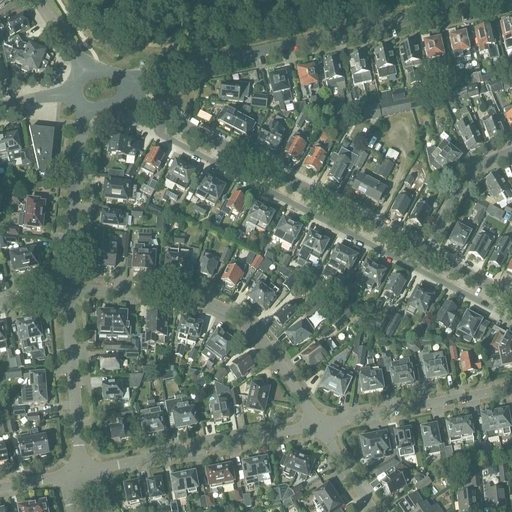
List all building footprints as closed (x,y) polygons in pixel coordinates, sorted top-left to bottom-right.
[(11,0),(0,0),(0,10),(4,8),(4,6),(12,1),(11,0)] [(28,27),(21,16),(7,24),(10,29),(6,31),(10,37),(14,35),(28,27)] [(198,31),(209,29),(207,22),(196,24),(198,31)] [(511,50),(511,42),(508,23),(503,24),(502,26),(500,26),(506,52),(511,50)] [(487,28),(482,29),(488,53),(488,54),(489,61),(499,59),(497,48),(495,48),(490,28),(488,29),(487,28)] [(488,53),(482,29),(477,30),(477,31),(475,32),(479,50),(480,55),(488,54),(488,53)] [(457,35),(463,59),(464,65),(472,63),(465,34),(463,35),(462,33),(457,35)] [(463,59),(457,35),(452,36),(452,37),(449,38),(455,61),(463,59)] [(18,38),(2,48),(48,66),(50,61),(46,55),(44,54),(36,50),(38,47),(32,44),(31,48),(29,47),(29,48),(22,45),(18,38)] [(431,40),(438,69),(446,67),(440,40),(437,40),(436,39),(431,40)] [(438,69),(431,40),(427,41),(426,43),(424,43),(429,66),(429,67),(430,70),(438,69)] [(407,45),(412,69),(421,67),(420,62),(418,54),(417,55),(414,44),(412,45),(411,44),(407,45)] [(412,69),(407,45),(403,46),(402,47),(400,48),(402,58),(401,58),(402,66),(403,71),(412,69)] [(21,66),(23,67),(21,71),(30,74),(32,71),(36,73),(37,72),(39,73),(45,72),(48,66),(2,48),(6,65),(15,63),(21,66)] [(397,78),(396,73),(395,68),(393,60),(392,60),(389,50),(387,51),(387,50),(382,51),(387,75),(388,79),(397,78)] [(387,75),(382,51),(378,52),(377,53),(375,53),(377,64),(376,64),(377,72),(380,81),(388,79),(387,75)] [(372,84),(371,78),(370,73),(368,65),(366,66),(364,56),(362,56),(362,55),(356,56),(362,80),(363,86),(372,84)] [(362,80),(356,56),(351,57),(351,59),(350,59),(352,69),(350,69),(352,77),(353,82),(354,88),(363,86),(362,80)] [(346,91),(344,84),(343,79),(344,79),(342,71),(340,72),(338,62),(336,62),(336,60),(330,62),(336,86),(337,91),(338,93),(346,91)] [(336,86),(330,62),(325,63),(325,64),(323,65),(326,75),(324,75),(326,83),(327,88),(329,93),(337,91),(336,86)] [(310,67),(305,69),(311,93),(319,91),(318,86),(317,86),(313,68),(311,68),(310,67)] [(311,93),(305,69),(299,70),(299,71),(297,72),(301,90),(303,99),(311,97),(311,93)] [(283,104),(291,103),(285,74),(282,75),(282,74),(276,75),(282,103),(283,104)] [(283,104),(282,103),(276,75),(271,76),(271,77),(269,78),(274,104),(278,103),(280,112),(284,113),(283,104)] [(505,93),(511,89),(511,84),(509,79),(500,84),(505,93)] [(437,92),(443,91),(440,81),(434,82),(437,92)] [(491,95),(502,91),(498,81),(488,85),(491,95)] [(240,84),(239,88),(222,85),(220,98),(228,99),(227,103),(242,104),(243,98),(248,99),(249,85),(240,84)] [(478,95),(476,85),(474,86),(465,88),(467,98),(478,95)] [(463,90),(453,94),(457,103),(467,99),(463,90)] [(403,91),(391,93),(393,103),(405,101),(403,91)] [(442,102),(452,98),(450,91),(440,95),(442,102)] [(383,101),(384,105),(392,103),(389,92),(381,94),(383,101)] [(439,93),(423,97),(425,108),(442,104),(439,93)] [(352,101),(351,95),(346,96),(349,112),(355,111),(354,106),(352,101)] [(251,107),(266,109),(267,98),(252,96),(251,107)] [(423,97),(409,100),(411,111),(425,108),(423,97)] [(378,98),(369,100),(371,108),(379,106),(380,106),(378,98)] [(411,111),(409,100),(405,101),(393,103),(392,103),(384,105),(380,106),(379,106),(382,118),(411,111)] [(294,113),(306,115),(304,103),(292,105),(294,113)] [(232,133),(242,114),(246,114),(247,108),(234,106),(234,112),(238,113),(236,117),(225,111),(222,117),(220,116),(217,122),(225,126),(223,128),(232,133)] [(378,107),(364,111),(367,121),(381,118),(378,107)] [(331,110),(333,116),(341,114),(340,108),(331,110)] [(486,111),(489,118),(498,141),(502,139),(502,138),(504,137),(498,120),(493,108),(486,111)] [(245,117),(242,114),(232,133),(239,136),(240,134),(249,138),(252,132),(251,132),(254,126),(243,120),(245,117)] [(463,123),(475,150),(480,148),(480,147),(482,146),(475,129),(474,129),(468,115),(461,118),(463,123)] [(295,127),(300,130),(306,119),(300,116),(295,127)] [(493,143),(498,141),(489,118),(481,121),(483,126),(490,143),(492,142),(493,143)] [(470,152),(475,150),(463,123),(456,126),(460,136),(460,135),(467,152),(470,151),(470,152)] [(267,147),(277,128),(269,125),(267,130),(265,129),(258,142),(259,143),(260,144),(263,146),(264,145),(267,147)] [(284,132),(277,128),(267,147),(270,148),(271,150),(273,151),(275,151),(276,151),(283,138),(281,137),(284,132)] [(54,132),(29,129),(39,175),(39,176),(40,177),(41,178),(42,178),(43,178),(44,177),(45,176),(46,175),(45,172),(50,171),(54,132)] [(125,158),(135,159),(136,152),(139,152),(140,144),(121,142),(122,135),(113,134),(112,141),(111,141),(110,147),(108,148),(108,153),(109,154),(109,156),(119,157),(119,162),(125,162),(125,158)] [(290,159),(302,138),(295,134),(292,139),(283,155),(285,156),(286,158),(288,159),(289,158),(290,159)] [(325,143),(328,137),(323,134),(320,140),(325,143)] [(10,163),(11,169),(15,168),(14,162),(20,160),(22,167),(31,165),(28,153),(20,155),(19,152),(20,151),(16,136),(15,136),(15,135),(9,136),(10,137),(4,139),(8,158),(10,163)] [(325,143),(331,145),(334,140),(328,137),(325,143)] [(308,141),(302,138),(290,159),(291,160),(292,161),(294,162),(295,162),(297,163),(306,146),(305,146),(308,141)] [(7,154),(4,139),(0,139),(0,160),(3,160),(8,158),(7,154)] [(311,170),(322,148),(316,145),(313,150),(304,166),(306,167),(306,169),(308,170),(310,169),(311,170)] [(437,152),(454,166),(460,158),(449,148),(447,150),(443,146),(437,152)] [(329,152),(322,148),(311,170),(312,170),(313,172),(315,173),(316,173),(318,174),(326,158),(326,157),(329,152)] [(142,171),(152,177),(155,171),(158,172),(161,167),(159,166),(164,157),(158,154),(159,153),(155,152),(153,151),(149,158),(148,157),(143,165),(145,166),(142,171)] [(389,151),(384,162),(393,167),(399,155),(389,151)] [(439,173),(442,169),(447,173),(454,166),(437,152),(432,158),(437,162),(435,164),(436,164),(432,168),(439,173)] [(354,167),(360,170),(366,157),(361,154),(354,167)] [(328,179),(339,185),(346,170),(345,170),(349,163),(339,158),(336,165),(335,164),(328,179)] [(393,167),(384,162),(376,177),(386,181),(393,167)] [(175,187),(185,168),(175,163),(168,176),(166,182),(175,187)] [(125,176),(131,179),(135,170),(130,167),(125,176)] [(185,168),(175,187),(184,192),(187,186),(188,187),(194,173),(185,168)] [(427,176),(423,185),(431,189),(436,180),(427,176)] [(497,176),(490,180),(504,202),(506,204),(511,200),(507,193),(507,191),(508,189),(506,186),(503,186),(497,176)] [(352,192),(365,198),(372,183),(360,177),(356,184),(352,182),(349,188),(353,190),(352,192)] [(404,184),(409,187),(413,180),(408,177),(404,184)] [(146,188),(154,192),(160,181),(155,178),(153,181),(151,180),(146,188)] [(205,203),(214,184),(205,179),(198,192),(195,198),(205,203)] [(497,206),(504,202),(490,180),(483,184),(489,193),(488,195),(490,198),(492,198),(494,201),(497,206)] [(372,183),(365,198),(377,205),(378,203),(382,206),(385,199),(381,197),(385,190),(372,183)] [(135,202),(135,196),(136,188),(129,187),(129,186),(106,184),(105,191),(104,193),(103,197),(104,198),(104,200),(127,202),(127,201),(135,202)] [(224,189),(214,184),(205,203),(214,207),(217,202),(224,189)] [(154,192),(146,188),(143,186),(140,192),(151,198),(154,192)] [(170,199),(173,194),(168,191),(165,197),(170,199)] [(401,217),(402,218),(412,199),(401,192),(398,198),(398,197),(394,203),(396,204),(391,212),(396,215),(396,216),(399,218),(401,217)] [(173,194),(170,199),(176,202),(179,197),(173,194)] [(221,213),(224,215),(229,217),(231,212),(238,216),(246,201),(244,200),(244,198),(241,196),(239,197),(234,195),(230,203),(227,201),(221,213)] [(24,215),(43,217),(45,216),(46,211),(44,210),(44,205),(39,204),(39,203),(28,201),(28,207),(25,207),(24,215)] [(473,211),(478,214),(478,213),(483,216),(489,205),(479,201),(473,211)] [(431,209),(425,205),(420,203),(418,206),(410,222),(415,224),(415,226),(419,228),(420,227),(421,228),(429,213),(429,212),(431,209)] [(199,215),(201,209),(196,206),(193,212),(199,215)] [(253,232),(255,229),(265,211),(261,209),(261,207),(258,206),(257,206),(255,206),(248,219),(249,220),(246,224),(247,224),(245,228),(253,232)] [(207,211),(201,209),(199,215),(204,217),(207,211)] [(265,211),(255,229),(264,234),(266,229),(267,229),(274,215),(273,215),(272,213),(269,211),(268,212),(265,211)] [(119,228),(124,228),(128,229),(129,216),(120,215),(103,213),(102,219),(101,219),(100,225),(101,225),(101,226),(118,228),(119,228)] [(478,213),(478,214),(473,224),(477,226),(483,216),(478,213)] [(18,228),(25,228),(26,228),(27,230),(30,230),(31,229),(42,230),(43,217),(24,215),(19,215),(18,228)] [(282,243),(292,225),(289,223),(288,221),(286,220),(284,221),(283,220),(276,233),(274,238),(282,243)] [(456,246),(462,249),(470,235),(469,234),(472,230),(460,224),(458,228),(457,228),(450,242),(451,243),(451,245),(455,247),(456,246)] [(295,226),(292,225),(282,243),(291,247),(294,243),(301,229),(300,229),(299,227),(296,226),(295,226)] [(231,241),(237,244),(242,235),(236,232),(231,241)] [(468,254),(482,261),(492,245),(491,245),(494,240),(480,233),(478,238),(477,237),(468,254)] [(309,257),(319,239),(316,237),(315,236),(313,234),(311,235),(310,234),(303,247),(303,248),(298,256),(300,258),(296,266),(303,269),(304,267),(307,261),(309,257)] [(19,238),(0,236),(0,244),(1,249),(7,248),(6,243),(18,244),(19,238)] [(511,246),(511,243),(500,237),(494,248),(497,250),(489,264),(494,266),(493,267),(498,270),(498,269),(500,269),(511,246)] [(322,240),(319,239),(309,257),(318,262),(320,257),(321,257),(328,244),(327,243),(326,241),(323,240),(322,240)] [(140,270),(143,271),(144,249),(144,243),(138,242),(138,241),(137,241),(137,248),(135,248),(134,254),(133,270),(134,270),(135,271),(139,271),(140,270)] [(104,246),(103,251),(102,261),(98,261),(98,267),(101,267),(101,268),(103,268),(104,270),(111,270),(111,269),(114,269),(116,253),(116,247),(104,246)] [(259,255),(271,262),(276,254),(263,247),(259,255)] [(326,266),(321,277),(332,282),(335,277),(337,273),(347,253),(343,252),(344,251),(340,248),(339,249),(338,249),(330,262),(331,263),(328,267),(326,266)] [(144,249),(143,271),(147,271),(147,272),(151,272),(152,271),(153,271),(154,255),(153,255),(154,249),(144,249)] [(27,250),(22,251),(26,270),(38,267),(36,258),(38,256),(37,253),(35,252),(35,251),(28,252),(27,250)] [(219,263),(225,266),(231,253),(225,250),(219,263)] [(26,270),(22,251),(14,253),(15,255),(11,256),(12,261),(11,261),(12,267),(13,267),(14,272),(18,272),(20,273),(24,273),(26,270)] [(176,273),(178,252),(168,251),(167,257),(166,257),(165,272),(166,272),(167,273),(170,274),(171,273),(176,273)] [(178,252),(176,273),(181,274),(182,275),(185,275),(186,274),(187,274),(188,259),(188,253),(178,252)] [(350,255),(347,253),(337,273),(343,276),(346,270),(349,272),(356,258),(355,257),(355,256),(351,254),(350,255)] [(209,279),(211,279),(213,271),(215,271),(217,264),(209,262),(210,257),(204,255),(203,260),(201,260),(199,267),(201,267),(198,276),(204,277),(205,279),(208,280),(209,279)] [(290,259),(284,256),(279,265),(285,269),(290,259)] [(258,258),(256,260),(250,268),(256,272),(263,262),(258,258)] [(272,266),(265,261),(257,271),(264,276),(272,266)] [(365,288),(375,268),(372,266),(373,265),(369,263),(368,264),(366,263),(355,285),(364,290),(365,288)] [(233,288),(234,289),(237,281),(239,282),(242,275),(236,272),(238,267),(232,264),(230,269),(229,269),(222,283),(227,285),(227,287),(231,289),(233,288)] [(375,268),(365,288),(371,291),(375,285),(377,287),(385,273),(383,272),(383,271),(379,269),(379,270),(375,268)] [(255,305),(266,292),(261,288),(267,280),(261,276),(253,287),(254,288),(246,298),(255,305)] [(290,294),(301,282),(294,276),(283,287),(290,294)] [(395,298),(396,299),(404,284),(403,283),(404,282),(399,279),(398,281),(392,278),(384,293),(386,293),(383,298),(393,303),(395,298)] [(296,289),(300,293),(307,286),(303,281),(296,289)] [(335,300),(340,303),(345,294),(349,286),(344,284),(340,292),(335,300)] [(278,292),(275,289),(270,286),(266,292),(255,305),(265,312),(273,302),(274,302),(276,299),(274,298),(278,292)] [(413,317),(425,293),(420,290),(419,291),(417,290),(413,297),(412,298),(410,300),(411,302),(408,307),(409,307),(406,314),(413,317)] [(425,293),(413,317),(420,321),(423,315),(426,310),(428,309),(429,307),(428,305),(432,298),(430,297),(430,295),(425,293)] [(350,297),(345,294),(340,303),(345,305),(350,297)] [(317,302),(320,306),(326,301),(322,297),(317,302)] [(374,307),(379,310),(382,304),(377,302),(374,307)] [(321,307),(317,303),(305,315),(309,319),(321,307)] [(453,316),(456,310),(445,304),(441,312),(439,312),(434,323),(445,329),(448,324),(450,326),(455,317),(453,316)] [(280,327),(281,328),(297,313),(292,308),(291,309),(288,305),(285,308),(284,308),(272,319),(276,323),(276,325),(278,328),(280,327)] [(361,314),(366,316),(371,308),(366,306),(361,314)] [(330,326),(337,332),(352,317),(346,310),(330,326)] [(106,339),(111,339),(112,315),(106,314),(106,312),(101,312),(101,314),(99,314),(98,336),(106,336),(106,339)] [(384,322),(389,324),(394,315),(389,313),(384,322)] [(125,315),(112,315),(111,334),(111,339),(117,339),(117,338),(130,338),(131,324),(125,323),(125,315)] [(458,332),(456,337),(470,345),(472,341),(475,342),(476,342),(477,342),(478,342),(480,340),(483,336),(488,327),(480,323),(481,322),(467,315),(458,332)] [(389,329),(394,332),(401,318),(395,316),(389,329)] [(155,346),(157,318),(154,318),(153,317),(150,317),(149,318),(147,318),(146,336),(139,336),(141,352),(147,352),(147,345),(152,346),(152,350),(155,350),(155,346)] [(157,318),(155,346),(163,346),(164,339),(165,339),(166,319),(164,319),(163,317),(160,317),(159,318),(157,318)] [(186,343),(192,323),(188,322),(188,320),(183,319),(183,321),(182,320),(178,335),(179,335),(177,341),(181,342),(180,346),(178,346),(175,356),(182,358),(186,346),(186,343)] [(37,320),(26,322),(29,341),(41,339),(38,327),(40,326),(39,321),(37,322),(37,320)] [(25,355),(31,353),(30,347),(29,341),(26,322),(24,323),(23,321),(17,322),(17,324),(16,324),(20,343),(22,342),(25,355)] [(300,325),(300,326),(287,336),(295,348),(303,342),(304,343),(309,340),(311,338),(310,337),(313,335),(314,334),(306,321),(300,325)] [(192,323),(186,343),(195,346),(196,340),(197,341),(201,326),(200,325),(200,324),(195,322),(195,324),(192,323)] [(423,333),(429,336),(432,329),(427,326),(423,333)] [(415,335),(420,338),(424,330),(418,328),(415,335)] [(201,363),(203,364),(206,366),(226,339),(223,337),(223,335),(220,333),(219,334),(218,333),(208,346),(201,356),(204,359),(201,363)] [(499,352),(509,350),(510,358),(511,357),(511,338),(507,336),(506,337),(498,333),(491,347),(499,351),(499,352)] [(206,366),(210,370),(214,365),(212,363),(215,358),(221,362),(224,358),(225,358),(234,345),(233,344),(233,343),(230,340),(229,341),(226,339),(206,366)] [(325,343),(323,344),(318,348),(317,347),(302,358),(310,369),(332,353),(325,343)] [(418,343),(412,344),(414,354),(420,353),(418,343)] [(36,346),(30,347),(31,353),(33,361),(45,359),(43,350),(37,352),(36,346)] [(359,349),(358,356),(357,367),(364,368),(366,349),(359,348),(359,349)] [(502,369),(511,366),(511,357),(510,358),(509,350),(499,352),(500,357),(490,359),(492,370),(502,368),(502,369)] [(188,360),(193,363),(197,354),(192,351),(188,360)] [(403,386),(399,365),(391,366),(390,360),(388,360),(387,354),(381,355),(383,364),(385,374),(390,373),(393,388),(394,388),(395,389),(399,388),(399,387),(403,386)] [(476,371),(480,370),(479,364),(475,365),(473,358),(468,359),(467,354),(460,355),(461,360),(460,360),(463,375),(469,374),(469,375),(474,374),(474,373),(476,372),(476,371)] [(18,370),(24,368),(22,357),(15,359),(18,370)] [(228,370),(232,375),(236,372),(241,378),(247,374),(246,373),(253,367),(252,366),(253,365),(251,362),(249,362),(246,357),(238,362),(237,361),(232,365),(233,367),(228,370)] [(441,357),(433,359),(437,380),(440,379),(441,380),(444,380),(445,378),(447,378),(444,362),(442,363),(441,357)] [(101,372),(118,371),(118,369),(121,369),(120,358),(117,359),(117,358),(100,359),(101,365),(99,366),(100,370),(101,371),(101,372)] [(366,359),(369,371),(373,393),(383,391),(380,375),(379,375),(378,370),(376,370),(375,367),(373,365),(372,358),(366,359)] [(437,380),(433,359),(422,361),(426,382),(428,381),(429,383),(432,382),(433,381),(437,380)] [(407,363),(399,365),(403,386),(407,386),(408,387),(411,386),(412,385),(413,384),(410,369),(408,369),(407,363)] [(331,393),(338,377),(334,375),(337,370),(331,367),(328,373),(327,372),(319,388),(322,389),(322,391),(327,393),(329,392),(331,393)] [(218,384),(227,374),(222,369),(213,379),(218,384)] [(20,370),(8,371),(5,371),(6,380),(21,379),(20,370)] [(373,393),(369,371),(360,373),(361,378),(360,379),(363,395),(373,393)] [(338,377),(331,393),(332,394),(333,396),(338,398),(339,397),(342,399),(349,382),(348,382),(351,376),(345,374),(343,379),(338,377)] [(24,382),(27,382),(30,381),(30,391),(45,390),(44,375),(23,376),(24,382)] [(229,390),(221,386),(214,383),(217,398),(218,404),(210,406),(211,408),(209,408),(210,413),(212,413),(214,423),(229,420),(225,403),(231,402),(229,390)] [(104,402),(121,400),(120,384),(102,386),(103,394),(102,395),(102,398),(103,399),(104,402)] [(249,396),(249,399),(266,403),(268,390),(248,386),(247,392),(250,393),(249,396)] [(165,403),(165,404),(167,416),(173,415),(176,431),(177,430),(178,431),(182,431),(183,429),(186,428),(179,395),(179,392),(177,392),(176,387),(173,388),(174,396),(173,397),(174,401),(165,403)] [(18,407),(31,406),(46,405),(45,390),(30,391),(22,391),(23,400),(18,401),(18,407)] [(185,390),(179,392),(179,395),(186,428),(189,428),(190,429),(194,428),(195,427),(196,426),(193,411),(192,411),(190,399),(186,400),(185,390)] [(242,409),(246,410),(246,411),(263,415),(266,403),(249,399),(248,404),(244,403),(242,409)] [(149,412),(149,413),(153,435),(157,434),(158,436),(162,435),(162,433),(164,433),(161,417),(167,416),(165,404),(157,405),(158,410),(149,412)] [(14,418),(25,416),(23,409),(13,411),(14,418)] [(121,419),(133,417),(131,410),(120,413),(121,419)] [(150,436),(153,435),(149,413),(140,415),(141,421),(140,421),(143,437),(145,437),(146,438),(150,437),(150,436)] [(506,413),(494,415),(497,432),(499,432),(499,435),(502,434),(502,438),(509,436),(508,430),(510,430),(506,413)] [(497,432),(494,415),(481,417),(484,435),(485,434),(486,441),(494,439),(493,436),(496,436),(495,433),(497,432)] [(457,423),(460,439),(472,436),(469,421),(468,421),(467,420),(464,421),(463,422),(457,423)] [(8,435),(15,434),(13,423),(7,425),(8,435)] [(109,440),(110,440),(111,440),(111,442),(119,441),(119,443),(132,440),(129,423),(116,426),(116,428),(109,429),(109,432),(108,432),(108,433),(107,433),(107,434),(107,435),(106,436),(107,437),(107,438),(108,439),(109,439),(109,440)] [(461,442),(460,439),(457,423),(452,424),(451,423),(448,424),(447,425),(446,425),(449,441),(450,444),(461,442)] [(444,446),(439,447),(435,428),(433,428),(432,427),(428,428),(427,429),(421,430),(426,457),(439,455),(439,454),(440,454),(441,462),(447,461),(444,446)] [(29,432),(31,439),(34,458),(40,457),(41,458),(46,457),(46,456),(47,455),(45,445),(49,445),(48,439),(44,440),(44,439),(38,440),(37,431),(29,432)] [(398,456),(405,454),(404,451),(412,449),(412,447),(414,447),(413,441),(411,441),(409,431),(394,434),(397,452),(398,452),(398,456)] [(385,436),(360,441),(364,459),(371,457),(372,463),(383,460),(382,455),(388,454),(385,436)] [(28,459),(34,458),(31,439),(26,440),(26,442),(19,444),(22,461),(23,460),(23,462),(29,461),(28,459)] [(476,457),(482,455),(479,443),(473,444),(476,457)] [(493,464),(489,443),(480,445),(484,466),(493,464)] [(445,450),(447,462),(453,461),(450,449),(445,450)] [(285,470),(283,474),(282,475),(285,476),(286,478),(290,480),(292,479),(293,479),(295,474),(302,459),(296,457),(297,456),(292,454),(291,455),(290,454),(289,458),(284,456),(280,467),(284,469),(285,470)] [(254,462),(258,484),(270,482),(266,460),(264,460),(263,459),(260,460),(259,461),(254,462)] [(302,459),(295,474),(300,476),(299,481),(305,483),(306,479),(307,479),(307,478),(311,479),(313,473),(310,472),(313,464),(312,464),(313,462),(308,460),(307,461),(302,459)] [(399,465),(395,459),(372,472),(376,478),(385,473),(399,465)] [(254,489),(259,488),(258,484),(254,462),(248,463),(247,462),(244,463),(243,464),(242,465),(246,487),(253,485),(254,489)] [(412,471),(410,470),(401,464),(401,465),(393,469),(395,474),(400,471),(409,476),(412,471)] [(218,469),(222,489),(234,486),(233,483),(230,467),(229,467),(228,466),(224,467),(223,468),(218,469)] [(505,468),(498,469),(500,485),(507,484),(505,468)] [(222,489),(218,469),(213,470),(211,469),(207,470),(207,472),(206,472),(209,488),(210,491),(216,490),(218,497),(222,496),(221,489),(222,489)] [(187,476),(182,477),(185,492),(197,490),(194,474),(193,474),(192,473),(188,474),(187,476)] [(472,490),(479,489),(477,473),(470,473),(472,490)] [(404,486),(407,483),(401,474),(397,476),(397,475),(383,485),(390,495),(397,491),(397,492),(405,487),(404,486)] [(186,496),(185,492),(182,477),(177,478),(176,476),(172,477),(171,479),(170,479),(173,495),(176,494),(177,497),(186,496)] [(418,494),(430,485),(426,479),(414,489),(418,494)] [(150,501),(163,498),(159,481),(158,481),(156,480),(153,481),(152,483),(147,484),(150,501)] [(143,494),(139,495),(137,484),(124,487),(127,505),(140,502),(145,501),(143,494)] [(279,487),(282,503),(290,487),(286,485),(279,487)] [(290,491),(293,496),(302,491),(299,486),(290,491)] [(320,508),(335,498),(332,493),(333,491),(330,488),(328,488),(328,487),(313,497),(316,501),(312,504),(315,508),(319,506),(320,508)] [(489,511),(504,511),(502,491),(493,492),(492,487),(485,488),(487,501),(488,501),(489,511)] [(236,503),(242,502),(240,491),(234,493),(236,503)] [(291,499),(294,503),(302,498),(300,494),(291,499)] [(460,511),(475,511),(473,494),(457,496),(458,504),(459,504),(460,511)] [(415,511),(422,507),(415,497),(399,508),(401,511),(415,511)] [(201,511),(207,510),(204,498),(199,499),(201,511)] [(335,498),(320,508),(321,509),(318,511),(317,511),(337,511),(342,509),(341,507),(342,505),(340,502),(338,502),(335,498)]
